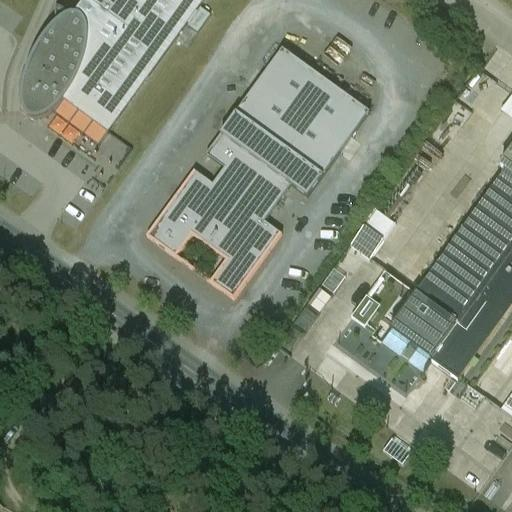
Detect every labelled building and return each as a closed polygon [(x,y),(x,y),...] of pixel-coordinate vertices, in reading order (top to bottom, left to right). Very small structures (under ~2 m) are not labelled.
[(58,0),(56,4),(55,8),(55,14),(56,20),(57,26),(51,31),(45,39),(39,47),(34,57),(28,69),(26,75),(23,75),(20,90),(23,90),(22,97),(21,105),(23,113),(25,118),(31,123),(36,123),(43,122),(49,118),(56,112),(63,104),(108,136),(176,42),(185,30),(206,0),(87,0),(75,18),(57,9),(58,4),(59,0),(58,0)] [(185,30),(176,42),(183,47),(191,35),(185,30)] [(371,119),(283,57),(240,118),(328,180),(371,119)] [(194,176),(149,241),(179,262),(194,240),(229,264),(214,285),(238,301),(281,239),(266,228),(289,195),(308,208),(327,182),(235,119),(208,160),(226,172),(214,190),(194,176)] [(511,156),(501,171),(506,175),(418,297),(457,326),(432,363),(457,381),(511,305),(511,156)] [(378,260),(403,223),(383,210),(358,247),(378,260)] [(374,297),(362,318),(376,325),(388,305),(374,297)]
